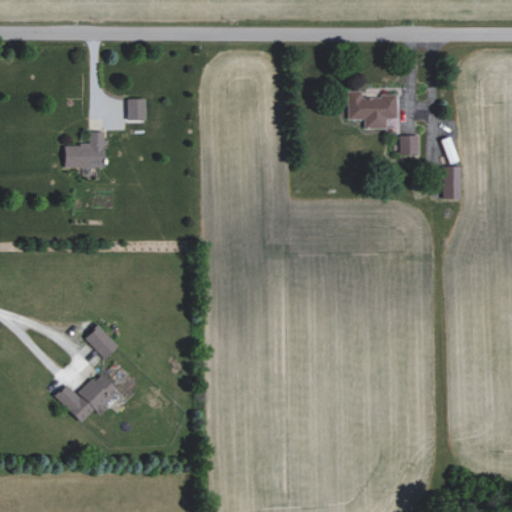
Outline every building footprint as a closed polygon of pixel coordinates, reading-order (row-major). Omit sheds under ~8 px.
[(346,119),(362,118),(363,128),(387,127),(386,118),(397,118),(396,95),(361,96),(361,90),(345,91),(346,119)] [(126,121),(145,120),(144,98),(126,98),(126,121)] [(103,131),(88,131),(88,143),(63,144),(63,167),(104,166),(103,131)] [(398,153),(418,153),(418,134),(398,135),(398,153)] [(461,198),(460,165),(435,165),(436,185),(441,185),(442,198),(461,198)] [(117,345),(96,324),(83,337),(103,358),(117,345)] [(53,396),(80,422),(92,408),(96,412),(118,391),(98,371),(76,394),(65,383),(53,396)]
